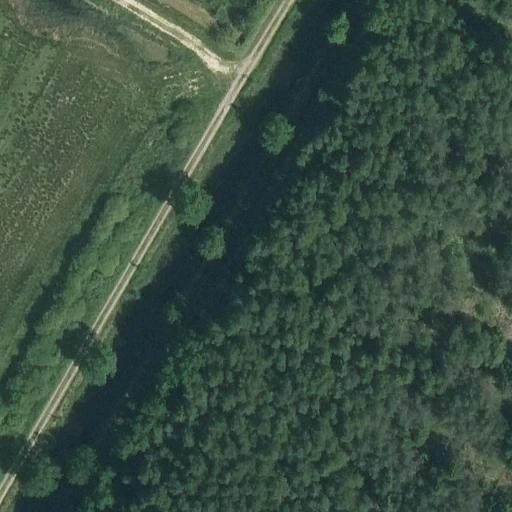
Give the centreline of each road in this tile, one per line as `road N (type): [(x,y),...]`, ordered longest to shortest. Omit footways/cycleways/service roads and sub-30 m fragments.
road 1 (track): [(0,494),(290,0)]
road 2 (track): [(245,77),(115,0)]
